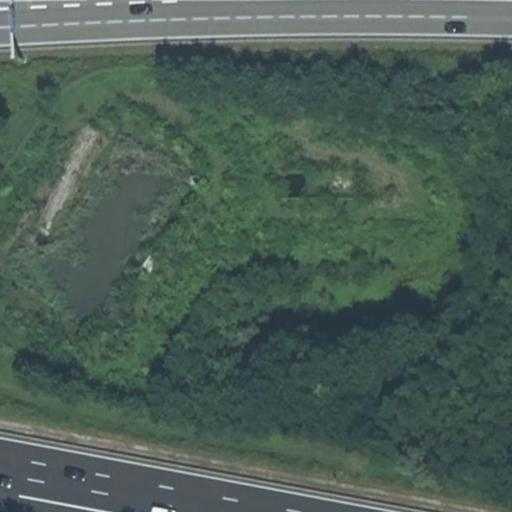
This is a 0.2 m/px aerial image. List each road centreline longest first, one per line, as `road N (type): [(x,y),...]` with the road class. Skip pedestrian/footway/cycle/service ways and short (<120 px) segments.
road 1 (trunk): [(511,20),(409,15),(0,33)]
road 2 (trunk): [(0,454),(310,511)]
